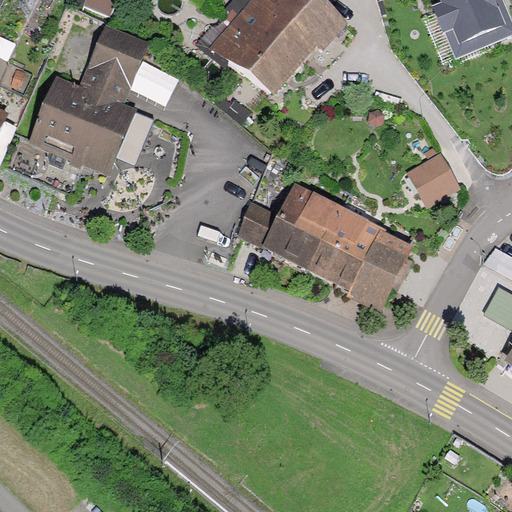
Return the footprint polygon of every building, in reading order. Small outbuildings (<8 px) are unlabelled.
[(87,0),(84,7),(111,18),(118,0),(87,0)] [(332,0),(254,0),(210,46),(268,93),(309,41),(322,51),(346,20),(331,3),(332,0)] [(456,59),(511,35),(511,25),(501,0),(440,0),(443,5),(435,8),(456,59)] [(56,76),(29,143),(81,163),(110,174),(117,158),(136,167),(156,119),(122,106),(149,40),(107,22),(81,85),(56,76)] [(0,133),(10,113),(0,108),(0,133)] [(438,154),(404,172),(422,207),(457,190),(438,154)] [(114,208),(143,211),(147,184),(117,180),(114,208)] [(255,205),(239,239),(320,277),(351,213),(295,186),(281,217),(255,205)] [(387,230),(351,213),(320,277),(349,292),(347,295),(383,312),(414,249),(385,235),(387,230)] [(511,253),(494,242),(483,260),(511,278),(511,253)] [(511,345),(501,357),(511,366),(511,345)]
